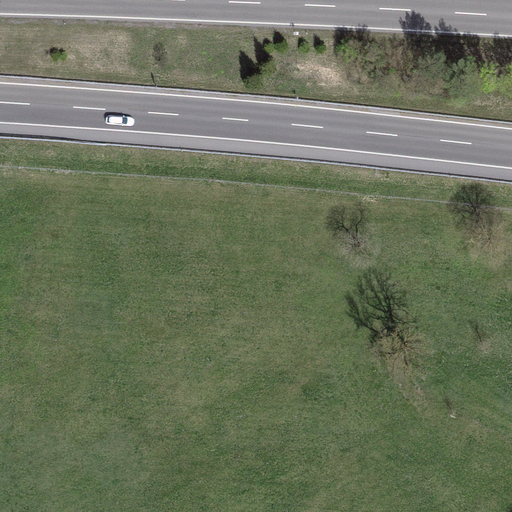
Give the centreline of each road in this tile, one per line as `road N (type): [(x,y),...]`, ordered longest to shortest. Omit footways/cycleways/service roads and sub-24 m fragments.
road 1 (motorway): [(0,103),(511,149)]
road 2 (motorway): [(511,16),(190,0)]
